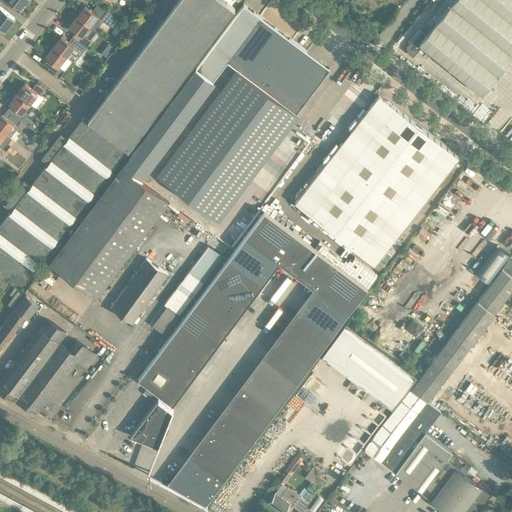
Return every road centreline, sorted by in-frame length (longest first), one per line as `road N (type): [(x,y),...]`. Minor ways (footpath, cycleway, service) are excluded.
road 1 (unclassified): [(511,164),(296,0)]
road 2 (unknown): [(297,279),(146,489)]
road 3 (unclassified): [(187,511),(0,410)]
road 4 (unknown): [(511,346),(490,334),(450,395),(480,423),(508,429)]
